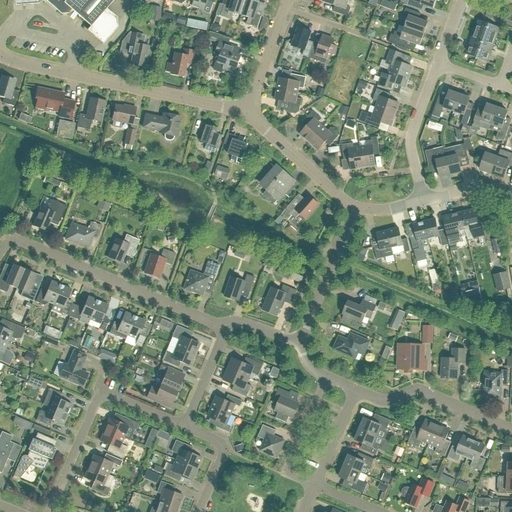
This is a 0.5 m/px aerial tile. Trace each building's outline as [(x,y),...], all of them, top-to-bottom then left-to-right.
[(37,0),(42,0),(45,0),(61,14),(68,13),(72,9),(91,26),(87,30),(103,44),(117,28),(117,17),(107,8),(113,0),(37,0)] [(199,9),(199,10),(210,14),(214,4),(215,0),(194,0),(194,1),(193,6),(199,9)] [(233,0),(230,8),(224,6),(221,16),(232,19),(233,13),(242,16),(246,0),(233,0)] [(246,0),(242,16),(249,18),(247,24),(258,28),(261,18),(255,16),(260,0),(246,0)] [(348,17),(350,11),(351,9),(350,6),(349,5),(347,4),(348,0),(323,0),(323,2),(335,6),(333,12),(348,17)] [(433,8),(436,0),(408,0),(407,5),(422,10),(424,5),(433,8)] [(397,5),(390,3),(388,9),(395,11),(397,5)] [(158,21),(162,8),(153,6),(150,19),(158,21)] [(405,27),(424,34),(428,23),(419,19),(421,14),(406,8),(402,19),(407,21),(405,27)] [(496,20),(499,13),(488,9),(486,16),(496,20)] [(511,25),(511,24),(511,17),(503,14),(500,21),(511,25)] [(478,20),(474,32),(485,36),(489,24),(478,20)] [(207,31),(207,30),(208,24),(208,23),(198,21),(196,29),(207,31)] [(489,24),(485,36),(496,39),(500,28),(489,24)] [(420,45),(424,34),(405,27),(402,34),(395,31),(393,35),(391,34),(388,42),(408,49),(411,42),(420,45)] [(308,58),(312,46),(306,44),(311,32),(298,28),(291,47),(304,51),(302,56),(308,58)] [(195,38),(200,39),(202,32),(193,30),(192,35),(195,36),(195,38)] [(221,56),(219,61),(217,61),(213,70),(222,73),(223,71),(235,76),(242,57),(237,56),(239,50),(232,47),(228,46),(230,39),(207,31),(204,38),(216,42),(220,43),(216,55),(221,56)] [(474,32),(470,43),(481,47),(485,36),(474,32)] [(131,65),(144,68),(148,47),(144,46),(145,37),(130,33),(120,44),(118,54),(132,58),(131,65)] [(334,56),(337,47),(331,45),(333,40),(322,36),(318,48),(312,46),(308,58),(319,62),(321,57),(326,59),(328,54),(334,56)] [(485,36),(481,47),(492,51),(496,39),(485,36)] [(466,55),(477,59),(481,47),(470,43),(466,55)] [(481,47),(477,59),(487,62),(492,51),(481,47)] [(193,66),(196,52),(185,50),(183,56),(175,54),(173,65),(168,64),(166,72),(171,73),(171,75),(185,78),(188,65),(193,66)] [(390,71),(409,78),(413,68),(409,66),(412,58),(391,51),(386,64),(391,66),(390,71)] [(405,88),(409,78),(390,71),(388,76),(383,74),(378,86),(393,91),(395,85),(405,88)] [(325,73),(322,81),(328,83),(331,75),(325,73)] [(280,78),(278,89),(297,93),(298,88),(304,89),(306,77),(291,74),(290,80),(280,78)] [(14,106),(17,94),(18,91),(12,90),(15,80),(2,76),(0,83),(0,96),(4,98),(2,103),(14,106)] [(361,92),(367,94),(369,87),(363,85),(361,92)] [(44,91),(37,89),(35,99),(37,100),(35,109),(45,111),(45,110),(59,113),(58,117),(70,120),(74,103),(62,100),(63,94),(44,90),(44,91)] [(296,98),(297,93),(278,89),(275,100),(289,103),(287,112),(296,114),(299,112),(302,99),(296,98)] [(376,109),(395,115),(399,104),(389,101),(391,95),(377,90),(373,101),(378,103),(376,109)] [(453,112),(459,95),(449,91),(444,104),(437,102),(433,115),(440,118),(443,108),(453,112)] [(459,95),(453,112),(464,116),(461,123),(467,125),(471,114),(465,112),(470,99),(459,95)] [(76,127),(77,127),(76,131),(83,133),(84,129),(89,130),(91,120),(100,122),(105,102),(90,98),(86,115),(79,114),(76,127)] [(478,130),(479,127),(489,130),(490,129),(497,109),(487,105),(486,107),(482,118),(477,116),(473,128),(478,130)] [(121,123),(131,125),(132,125),(135,108),(128,107),(128,109),(115,106),(112,121),(113,121),(112,127),(120,129),(121,123)] [(339,115),(346,118),(349,110),(342,107),(339,115)] [(391,127),(395,115),(376,109),(374,115),(369,113),(365,124),(379,129),(381,123),(391,127)] [(497,109),(490,129),(500,133),(498,138),(504,141),(511,121),(505,120),(507,113),(497,109)] [(309,143),(323,128),(318,124),(322,120),(313,112),(303,123),(307,127),(300,135),(309,143)] [(362,112),(359,121),(365,123),(368,114),(362,112)] [(176,138),(180,118),(163,114),(162,119),(145,116),(142,128),(159,132),(159,134),(164,135),(164,137),(164,139),(166,141),(169,141),(171,141),(173,139),(173,137),(176,138)] [(59,120),(55,136),(72,140),(75,124),(59,120)] [(132,125),(131,125),(130,130),(127,129),(124,144),(125,145),(131,146),(133,146),(137,126),(132,125)] [(200,142),(206,145),(205,149),(215,153),(217,148),(218,148),(222,136),(216,134),(218,129),(206,125),(200,142)] [(185,136),(190,138),(194,128),(189,126),(185,136)] [(323,128),(309,143),(318,151),(325,143),(330,147),(340,136),(331,128),(328,132),(323,128)] [(230,147),(228,154),(243,160),(244,155),(249,156),(250,151),(246,149),(248,145),(243,143),(246,137),(229,131),(224,145),(230,147)] [(465,145),(464,145),(466,151),(473,150),(470,137),(464,139),(465,145)] [(360,148),(363,168),(375,166),(374,156),(379,155),(377,138),(371,139),(371,141),(366,142),(366,147),(360,148)] [(363,168),(360,148),(354,149),(353,144),(342,145),(344,160),(350,159),(351,170),(363,168)] [(444,149),(450,175),(461,173),(458,159),(467,156),(466,151),(464,145),(455,147),(444,149)] [(440,178),(450,175),(444,149),(443,146),(433,149),(433,150),(425,152),(428,166),(436,164),(440,178)] [(497,158),(491,175),(504,179),(508,166),(511,167),(511,154),(500,151),(497,158)] [(491,175),(497,158),(485,154),(479,170),(491,175)] [(227,180),(231,169),(218,165),(215,176),(227,180)] [(278,188),(287,179),(276,169),(263,183),(269,188),(263,195),(274,205),(284,193),(278,188)] [(45,177),(43,182),(50,185),(58,189),(60,183),(52,180),(45,177)] [(288,219),(291,215),(295,219),(300,214),(306,220),(319,205),(309,196),(295,211),(289,205),(282,214),(288,219)] [(59,223),(66,206),(51,200),(47,210),(40,207),(33,226),(45,231),(50,219),(59,223)] [(107,212),(110,204),(99,200),(96,208),(107,212)] [(465,230),(476,228),(478,238),(485,236),(481,221),(475,222),(472,210),(461,213),(465,230)] [(467,237),(461,213),(444,217),(451,245),(461,242),(461,238),(467,237)] [(275,221),(278,224),(284,218),(280,215),(275,221)] [(424,222),(428,239),(439,237),(442,247),(448,245),(444,230),(438,231),(435,219),(424,222)] [(97,239),(101,226),(90,222),(87,229),(71,224),(69,230),(68,230),(65,239),(75,243),(75,242),(88,246),(91,237),(97,239)] [(415,250),(416,255),(418,262),(426,260),(423,247),(430,245),(428,240),(428,239),(424,222),(413,225),(416,237),(410,238),(413,251),(415,250)] [(284,226),(280,230),(287,236),(290,232),(284,226)] [(387,231),(392,249),(392,248),(394,254),(404,252),(404,253),(410,252),(407,239),(401,240),(399,228),(387,231)] [(381,251),(392,249),(387,231),(376,234),(379,246),(374,247),(377,260),(383,258),(381,251)] [(133,254),(139,240),(126,235),(123,242),(115,239),(108,258),(120,263),(125,251),(133,254)] [(170,265),(174,253),(162,249),(159,257),(150,254),(144,273),(158,278),(164,263),(170,265)] [(218,262),(223,264),(227,254),(221,252),(219,256),(220,256),(218,262)] [(214,281),(218,270),(220,265),(208,262),(207,266),(203,275),(191,271),(187,282),(186,282),(183,290),(191,292),(192,291),(203,295),(208,279),(214,281)] [(16,288),(24,270),(12,265),(9,274),(1,271),(0,274),(0,290),(6,293),(9,285),(16,288)] [(24,270),(16,288),(22,291),(19,296),(30,300),(36,286),(31,283),(35,274),(24,270)] [(288,279),(288,278),(291,272),(284,270),(282,276),(288,279)] [(429,271),(433,284),(439,283),(435,270),(429,271)] [(497,291),(510,288),(507,272),(494,275),(497,291)] [(250,290),(255,277),(247,275),(245,282),(231,277),(224,296),(238,301),(243,287),(250,290)] [(52,304),(61,285),(50,281),(45,293),(40,290),(35,302),(44,306),(48,302),(52,304)] [(433,292),(436,291),(440,290),(439,283),(433,284),(431,285),(433,292)] [(61,285),(52,304),(53,304),(51,310),(61,315),(61,313),(67,315),(72,304),(66,302),(71,290),(61,285)] [(291,305),(297,291),(284,285),(281,292),(271,288),(262,310),(277,316),(282,304),(284,305),(285,302),(291,305)] [(465,305),(482,300),(479,288),(462,292),(465,305)] [(74,305),(69,316),(72,317),(79,320),(79,321),(87,325),(89,320),(97,301),(87,297),(82,309),(77,306),(74,305)] [(97,301),(89,320),(90,320),(88,324),(104,331),(108,319),(103,317),(108,305),(97,301)] [(371,319),(376,306),(363,301),(360,307),(348,301),(343,314),(344,315),(342,320),(350,323),(352,318),(362,323),(365,317),(371,319)] [(377,308),(384,311),(386,304),(380,302),(377,308)] [(398,309),(394,318),(402,321),(405,313),(398,309)] [(126,335),(134,317),(124,312),(119,324),(113,322),(109,333),(114,336),(116,331),(126,335)] [(134,317),(126,335),(136,340),(134,344),(140,346),(145,335),(147,329),(142,327),(145,321),(134,317)] [(0,339),(7,342),(9,336),(14,338),(20,338),(24,329),(8,322),(5,329),(0,327),(0,339)] [(176,347),(194,355),(199,344),(189,340),(193,333),(176,326),(171,337),(178,340),(176,347)] [(423,326),(423,343),(432,343),(433,326),(423,326)] [(339,336),(333,350),(352,358),(354,351),(364,355),(370,342),(353,334),(350,333),(347,340),(339,336)] [(57,342),(46,337),(44,342),(55,346),(57,342)] [(80,348),(84,349),(88,338),(85,337),(80,348)] [(4,349),(7,342),(0,339),(0,361),(9,365),(13,355),(9,351),(4,349)] [(384,345),(379,357),(387,360),(392,349),(384,345)] [(423,369),(424,346),(399,345),(399,368),(406,368),(405,372),(412,372),(412,369),(423,369)] [(158,355),(160,348),(152,346),(150,353),(158,355)] [(190,366),(194,355),(176,347),(173,354),(165,351),(161,361),(178,368),(180,362),(190,366)] [(465,363),(466,349),(453,349),(453,356),(450,358),(443,358),(442,378),(457,379),(458,362),(465,363)] [(80,370),(86,355),(73,350),(67,365),(64,364),(59,377),(82,386),(87,373),(80,370)] [(29,353),(26,361),(32,363),(35,356),(29,353)] [(228,369),(249,378),(251,372),(258,375),(263,365),(246,357),(244,363),(233,358),(228,369)] [(163,378),(160,384),(177,391),(184,375),(161,365),(156,375),(163,378)] [(246,384),(249,378),(228,369),(223,380),(234,385),(232,391),(247,397),(251,386),(246,384)] [(508,386),(509,370),(502,370),(502,374),(494,373),(486,372),(485,382),(486,382),(485,396),(501,397),(501,386),(508,386)] [(30,377),(27,383),(40,388),(43,382),(30,377)] [(169,408),(177,391),(160,384),(157,390),(150,387),(146,397),(169,408)] [(49,407),(67,415),(71,405),(59,400),(62,394),(49,388),(44,398),(51,401),(49,407)] [(293,418),(299,403),(287,398),(290,393),(279,388),(272,403),(277,405),(275,410),(278,412),(275,418),(287,423),(287,422),(285,422),(288,416),(293,418)] [(212,406),(231,414),(235,404),(240,406),(242,401),(228,395),(226,400),(216,396),(212,406)] [(226,424),(231,414),(212,406),(208,417),(217,421),(215,426),(229,432),(231,427),(226,424)] [(62,425),(67,415),(49,407),(46,413),(39,410),(35,420),(48,426),(51,420),(62,425)] [(364,418),(360,429),(383,439),(391,420),(379,415),(376,423),(364,418)] [(109,418),(104,429),(123,437),(129,440),(134,429),(135,430),(138,423),(121,416),(118,422),(109,418)] [(430,444),(438,425),(426,420),(422,430),(415,427),(408,443),(419,448),(422,441),(430,444)] [(23,427),(29,430),(32,424),(26,421),(23,427)] [(32,428),(45,434),(47,430),(34,424),(32,428)] [(277,458),(285,440),(274,436),(276,430),(263,425),(258,437),(264,439),(260,450),(277,458)] [(438,425),(430,444),(437,447),(435,452),(445,456),(451,442),(446,440),(450,430),(438,425)] [(120,444),(123,437),(104,429),(99,441),(109,445),(106,451),(123,458),(127,447),(120,444)] [(149,435),(155,437),(157,432),(151,429),(149,435)] [(364,450),(376,455),(383,439),(360,429),(355,440),(367,445),(364,450)] [(14,461),(20,446),(9,441),(11,436),(1,431),(0,433),(0,472),(6,458),(14,461)] [(34,439),(25,459),(25,458),(24,458),(23,458),(22,459),(21,459),(20,460),(20,461),(14,475),(19,478),(29,465),(43,471),(53,448),(43,444),(46,437),(37,433),(34,439)] [(467,458),(474,441),(463,436),(458,448),(453,446),(448,457),(459,462),(462,455),(467,458)] [(175,460),(196,469),(201,457),(190,453),(192,447),(175,440),(171,451),(178,454),(175,460)] [(474,441),(467,458),(473,460),(471,467),(481,471),(486,460),(480,458),(486,446),(474,441)] [(398,446),(395,454),(401,457),(404,449),(398,446)] [(88,466),(107,474),(112,463),(119,466),(121,461),(105,454),(103,459),(93,455),(88,466)] [(344,466),(361,473),(363,466),(370,469),(374,459),(363,454),(360,460),(349,455),(344,466)] [(500,476),(511,476),(511,455),(509,456),(508,476),(500,476)] [(192,480),(196,469),(175,460),(173,466),(168,463),(163,474),(178,480),(180,475),(192,480)] [(102,485),(107,474),(88,466),(84,477),(93,481),(90,489),(107,496),(110,488),(102,485)] [(368,483),(364,482),(367,476),(361,473),(344,466),(339,477),(354,483),(352,488),(363,493),(368,483)] [(144,477),(150,479),(153,473),(146,470),(144,477)] [(389,483),(391,478),(384,475),(381,480),(389,483)] [(511,476),(500,476),(499,493),(511,493),(511,476)] [(404,496),(407,497),(405,502),(417,507),(422,494),(429,497),(434,483),(428,480),(423,478),(419,487),(412,484),(410,489),(408,488),(406,488),(404,489),(403,491),(403,494),(404,496)] [(159,501),(178,508),(183,495),(173,492),(175,486),(160,481),(156,492),(161,494),(159,501)] [(388,486),(380,483),(378,489),(386,492),(388,486)] [(460,511),(465,511),(470,501),(463,498),(460,506),(447,501),(444,508),(437,505),(434,511),(457,511),(458,511),(460,511)] [(176,511),(178,508),(159,501),(156,509),(151,507),(149,511),(176,511)] [(507,508),(506,511),(511,511),(511,501),(502,501),(501,507),(507,508)]
